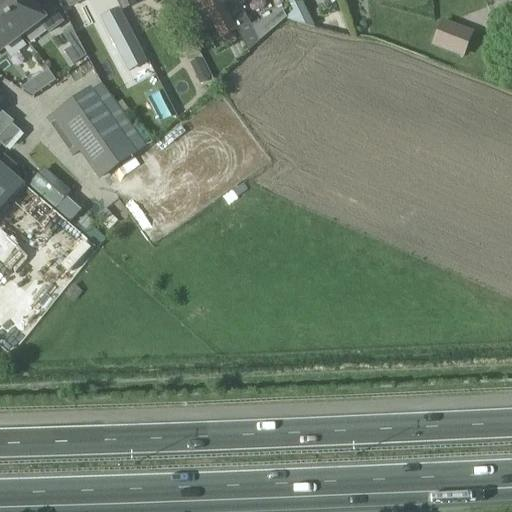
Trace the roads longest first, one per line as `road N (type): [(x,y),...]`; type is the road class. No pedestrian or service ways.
road 1 (motorway): [(0,494),(511,473)]
road 2 (motorway): [(511,424),(0,444)]
